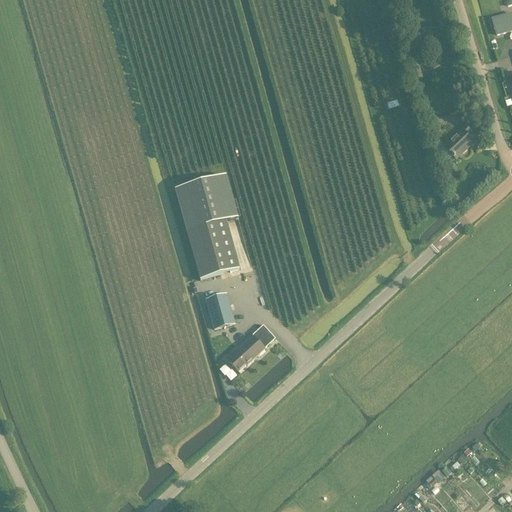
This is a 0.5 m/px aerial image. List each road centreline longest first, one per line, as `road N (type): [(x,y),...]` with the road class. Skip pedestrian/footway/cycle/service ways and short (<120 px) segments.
road 1 (tertiary): [(153,511),(511,178)]
road 2 (unclassified): [(511,168),(459,0)]
